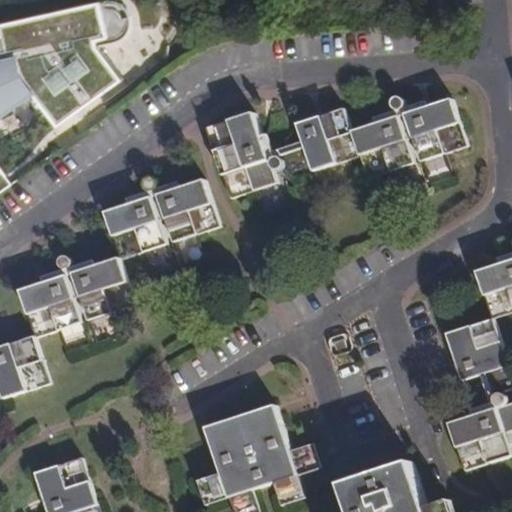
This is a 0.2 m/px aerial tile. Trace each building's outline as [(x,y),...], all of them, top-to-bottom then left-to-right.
[(0,180),(8,175),(0,164),(0,116),(35,92),(59,126),(123,81),(99,46),(97,39),(110,37),(102,1),(1,23),(2,30),(0,30),(0,180)] [(395,110),(398,112),(405,110),(406,110),(408,107),(408,105),(406,102),(405,101),(401,100),(399,100),(396,101),(395,104),(394,106),(395,110)] [(407,116),(415,140),(423,164),(469,148),(454,102),(407,116)] [(398,112),(399,118),(407,143),(415,140),(407,116),(405,110),(398,112)] [(299,127),(304,144),(307,151),(314,172),(361,157),(353,133),(347,112),(299,127)] [(271,164),(269,156),(256,116),(210,131),(233,200),(278,185),(273,172),(271,164)] [(399,118),(353,133),(361,157),(369,182),(415,166),(407,143),(399,118)] [(304,144),(269,156),(271,164),(273,162),(275,160),(280,159),(283,160),(307,151),(304,144)] [(273,162),(271,164),(273,172),(277,173),(282,173),(285,171),(287,167),(287,164),(285,161),(283,160),(280,159),(275,160),(273,162)] [(0,193),(13,183),(8,175),(0,180),(0,193)] [(206,181),(160,196),(167,222),(174,244),(221,229),(206,181)] [(151,194),(159,192),(160,187),(160,184),(156,182),(153,182),(149,183),(147,186),(148,190),(151,194)] [(167,222),(160,196),(159,192),(151,194),(153,198),(161,224),(167,222)] [(168,246),(161,224),(153,198),(107,213),(122,260),(168,246)] [(67,272),(74,269),(75,264),(74,261),(71,258),(67,259),(64,260),(62,264),(63,268),(67,272)] [(136,306),(122,260),(76,274),(83,298),(90,321),(136,306)] [(495,321),(504,318),(511,314),(511,262),(496,268),(479,272),(495,321)] [(83,298),(76,274),(74,269),(67,272),(68,277),(76,301),(83,298)] [(84,324),(76,301),(68,277),(23,292),(37,338),(84,324)] [(465,382),(480,377),(487,374),(511,367),(495,321),(449,336),(465,382)] [(52,385),(37,338),(0,349),(0,389),(3,400),(52,385)] [(345,341),(334,344),(337,353),(348,349),(345,341)] [(480,377),(492,413),(500,410),(497,403),(487,374),(480,377)] [(497,403),(500,410),(510,407),(511,402),(509,398),(506,395),(502,395),(499,396),(498,399),(497,403)] [(511,405),(510,407),(500,410),(492,413),(454,425),(468,471),(511,457),(511,405)] [(276,485),(299,478),(276,406),(207,428),(223,474),(231,500),(253,492),(276,485)] [(305,474),(326,469),(319,444),(299,449),(305,474)] [(49,511),(81,511),(99,506),(84,460),(39,474),(49,511)] [(428,511),(412,464),(345,487),(352,511),(428,511)] [(231,500),(223,474),(201,481),(209,506),(231,500)] [(306,499),(299,478),(276,485),(283,507),(306,499)] [(260,511),(253,492),(231,500),(234,511),(260,511)] [(454,511),(451,503),(428,511),(454,511)]
